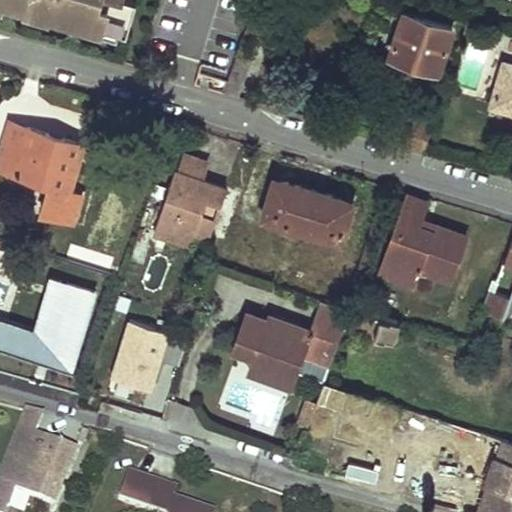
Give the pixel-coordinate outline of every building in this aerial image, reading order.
[(0,0),(0,1),(35,11),(37,8),(46,10),(45,14),(101,31),(102,27),(126,34),(136,0),(134,0),(0,0)] [(255,36),(267,6),(256,0),(254,0),(244,31),(255,36)] [(405,12),(391,55),(439,72),(453,27),(405,12)] [(223,92),(239,97),(251,57),(237,52),(223,92)] [(511,65),(504,63),(491,107),(511,112),(511,65)] [(433,123),(414,118),(405,144),(423,150),(433,123)] [(82,144),(10,122),(0,158),(0,168),(49,184),(40,210),(73,220),(80,194),(69,191),(82,144)] [(201,181),(175,171),(154,233),(191,245),(194,236),(206,200),(220,205),(226,189),(201,181)] [(352,201),(275,178),(263,217),(298,227),(297,232),(303,234),(305,229),(341,240),(352,201)] [(428,202),(408,193),(381,265),(416,278),(419,269),(450,280),(466,236),(422,219),(428,202)] [(206,200),(194,236),(208,240),(220,205),(206,200)] [(511,236),(511,223),(488,217),(469,272),(492,280),(511,236)] [(511,236),(492,280),(480,311),(492,316),(491,321),(501,325),(511,295),(511,236)] [(380,271),(414,284),(416,278),(381,265),(380,271)] [(270,319),(250,313),(237,353),(257,359),(255,365),(280,373),(284,361),(299,366),(309,337),(336,346),(343,326),(350,306),(322,297),(312,327),(295,321),(294,328),(270,319)] [(350,306),(343,326),(392,342),(400,322),(350,306)] [(127,314),(111,373),(155,385),(170,326),(127,314)] [(294,328),(295,321),(272,314),(270,319),(294,328)] [(178,361),(188,334),(173,328),(164,356),(178,361)] [(163,416),(177,360),(162,357),(155,386),(111,375),(107,390),(141,399),(139,409),(163,416)] [(280,373),(255,365),(252,375),(293,387),(299,366),(284,361),(280,373)] [(324,380),(306,428),(334,438),(341,419),(364,427),(373,396),(324,380)] [(43,414),(27,409),(0,474),(0,511),(3,511),(14,490),(51,505),(78,442),(62,435),(57,444),(34,437),(43,414)] [(438,418),(412,410),(409,419),(435,427),(438,418)] [(460,511),(511,511),(511,441),(452,422),(438,467),(464,478),(458,494),(445,490),(440,507),(460,511)] [(135,511),(144,511),(153,487),(124,478),(115,505),(135,511)] [(144,511),(163,511),(166,505),(168,505),(172,493),(153,487),(144,511)]
